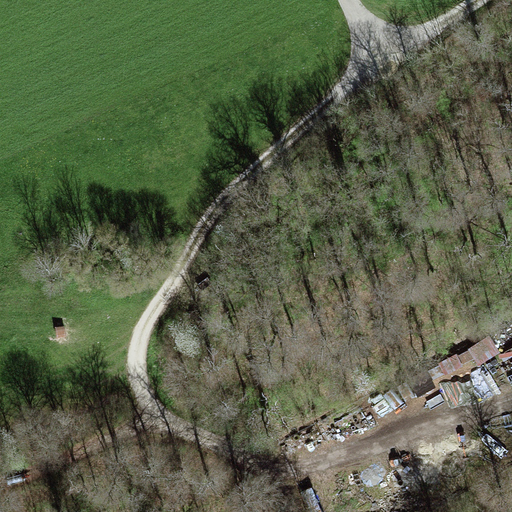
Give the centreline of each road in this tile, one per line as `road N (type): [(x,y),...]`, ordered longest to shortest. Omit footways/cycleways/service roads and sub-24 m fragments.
road 1 (track): [(380,50),(335,90),(199,253),(136,378)]
road 2 (track): [(136,378),(120,434),(80,487),(0,496)]
